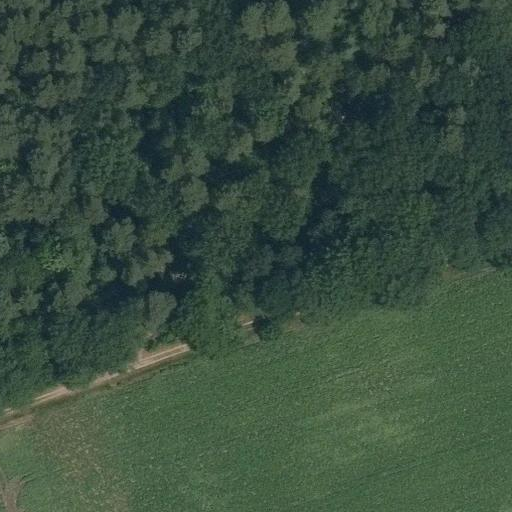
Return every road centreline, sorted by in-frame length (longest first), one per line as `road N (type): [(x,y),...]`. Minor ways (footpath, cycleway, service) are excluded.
road 1 (track): [(511,239),(146,362)]
road 2 (track): [(146,362),(0,414)]
